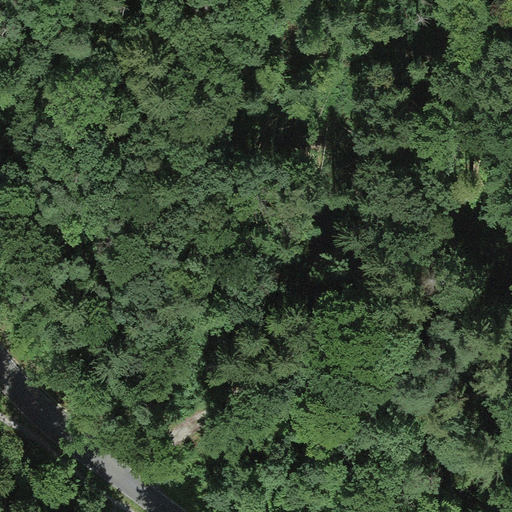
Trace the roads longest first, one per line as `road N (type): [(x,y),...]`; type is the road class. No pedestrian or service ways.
road 1 (track): [(110,511),(159,449),(312,354),(343,312),(371,260),(457,0)]
road 2 (unclassified): [(168,511),(31,401),(0,362)]
road 3 (track): [(312,354),(511,458)]
